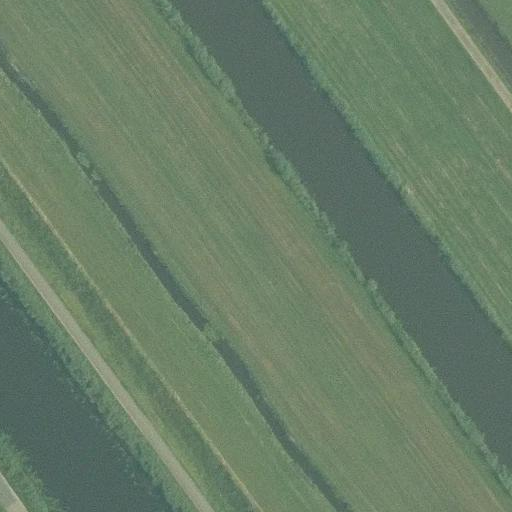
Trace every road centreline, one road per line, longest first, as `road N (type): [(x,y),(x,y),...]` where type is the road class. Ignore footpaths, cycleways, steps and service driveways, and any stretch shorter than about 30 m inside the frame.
road 1 (unclassified): [(206,511),(0,228)]
road 2 (track): [(511,105),(435,0)]
